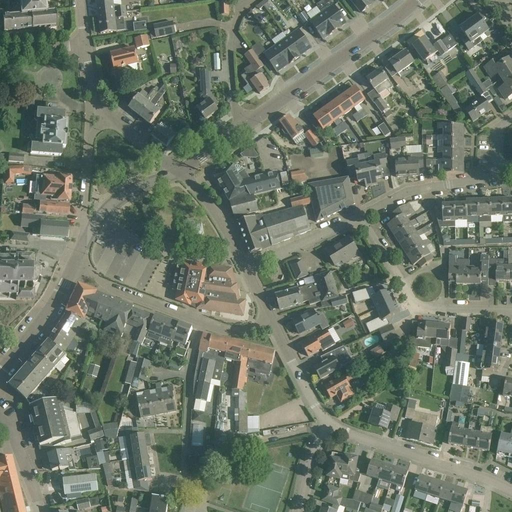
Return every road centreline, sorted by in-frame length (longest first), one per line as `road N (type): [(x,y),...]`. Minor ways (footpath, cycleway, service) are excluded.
road 1 (residential): [(281,100),(296,108),(443,0)]
road 2 (unclassified): [(511,494),(326,423)]
road 3 (tertiary): [(281,100),(417,0)]
road 4 (residential): [(185,482),(187,374),(200,323)]
road 5 (residential): [(358,218),(405,194),(492,177),(494,165)]
road 6 (residential): [(387,0),(282,77),(281,100)]
road 7 (residential): [(200,323),(109,288),(77,261)]
road 8 (residential): [(244,127),(233,106),(230,35),(255,0)]
road 9 (tertiary): [(0,369),(77,261)]
road 10 (residential): [(109,118),(91,136),(84,240)]
road 11 (residential): [(244,266),(358,218)]
road 12 (tertiary): [(84,240),(128,191),(182,172)]
